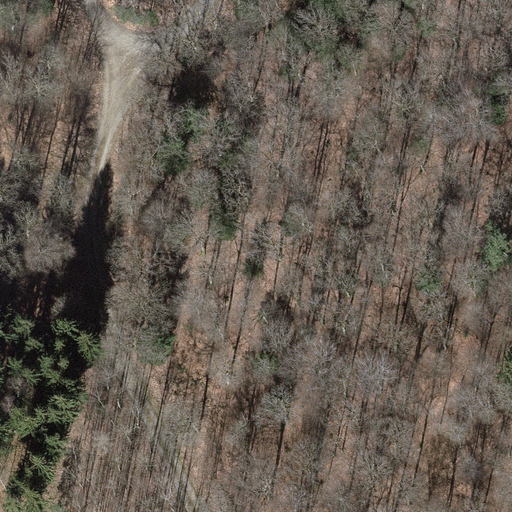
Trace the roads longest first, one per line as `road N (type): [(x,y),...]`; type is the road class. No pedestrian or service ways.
road 1 (track): [(125,370),(89,224),(112,62)]
road 2 (track): [(200,511),(125,370)]
road 3 (track): [(125,370),(58,334),(0,320)]
